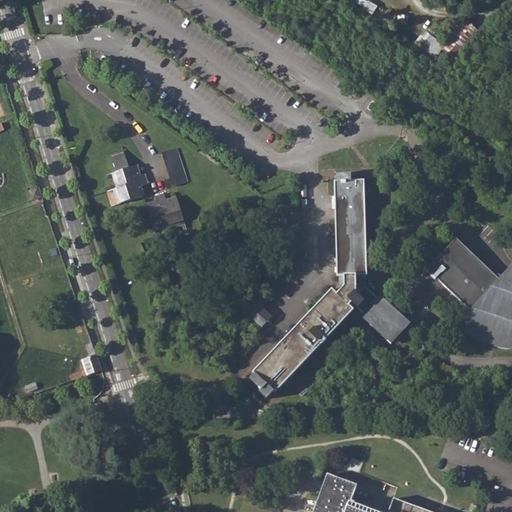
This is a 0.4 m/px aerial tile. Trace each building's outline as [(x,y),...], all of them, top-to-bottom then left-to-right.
[(464,20),(441,48),(455,60),(478,32),(464,20)] [(172,187),(188,182),(177,148),(162,153),(172,187)] [(119,204),(144,196),(141,187),(148,184),(145,174),(140,176),(137,165),(129,168),(124,154),(111,158),(116,172),(113,173),(118,188),(114,189),(119,204)] [(369,280),(367,185),(353,185),(353,179),(339,179),(340,186),(338,186),(340,280),(342,280),(342,289),(336,295),(335,294),(256,377),(257,379),(253,384),(264,395),(262,396),(269,403),(276,396),(278,397),(356,314),(351,310),(354,306),(367,318),(364,321),(390,345),(409,325),(383,300),(381,303),(367,290),(367,280),(369,280)] [(169,225),(184,220),(177,197),(166,201),(164,194),(155,196),(156,201),(146,205),(153,226),(168,221),(169,225)] [(470,333),(506,345),(511,345),(511,267),(499,281),(456,241),(429,271),(472,311),(460,324),(470,333)] [(242,309),(262,327),(272,317),(252,298),(242,309)] [(73,381),(102,371),(95,350),(89,352),(91,358),(82,361),(85,370),(71,375),(73,381)] [(196,364),(194,378),(206,380),(208,366),(196,364)] [(344,468),(356,473),(360,460),(348,456),(344,468)] [(430,511),(389,497),(383,511),(379,511),(348,501),(353,485),(324,474),(310,511),(430,511)]
